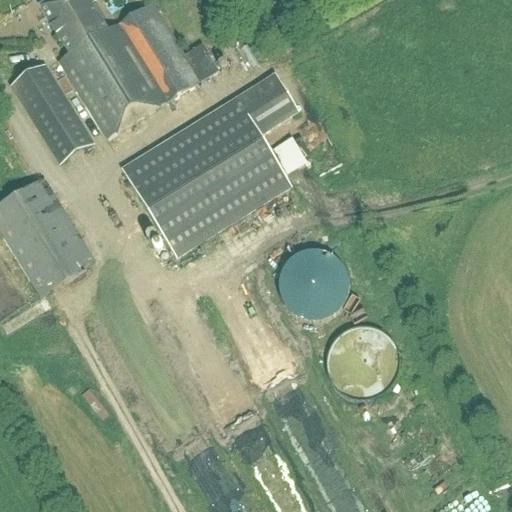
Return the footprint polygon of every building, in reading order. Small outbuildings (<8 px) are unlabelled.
[(220,75),(209,58),(203,48),(185,59),(153,8),(109,35),(87,0),(58,0),(40,11),(70,59),(59,66),(108,144),(220,75)] [(11,91),(60,170),(95,149),(46,70),(11,91)] [(289,191),(260,143),(301,117),(277,78),(122,175),(175,261),(289,191)] [(290,173),(311,161),(296,136),(276,147),(290,173)] [(0,239),(40,304),(96,270),(43,183),(0,209),(0,239)] [(276,244),(287,257),(312,238),(301,224),(276,244)] [(343,270),(340,266),(335,262),(330,259),(324,257),(319,256),(313,255),(307,256),(301,258),(296,261),(291,264),(287,269),(284,274),(282,279),(280,285),(280,290),(280,296),(282,302),(284,308),(288,313),(292,317),(297,320),(302,323),(308,325),(314,326),(320,325),(325,324),(331,322),(336,318),(340,314),(344,310),(347,304),(349,299),(350,293),(350,287),(349,281),(346,275),(343,270)]
